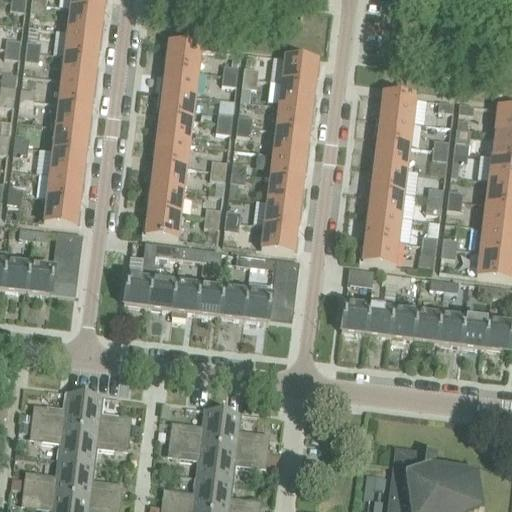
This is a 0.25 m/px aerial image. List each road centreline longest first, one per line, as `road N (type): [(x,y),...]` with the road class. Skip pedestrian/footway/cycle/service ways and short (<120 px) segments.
road 1 (unclassified): [(306,387),(348,0)]
road 2 (unclassified): [(85,361),(130,0)]
road 3 (residential): [(306,387),(85,361)]
road 4 (residential): [(511,411),(306,387)]
road 5 (unclassified): [(290,511),(306,387)]
